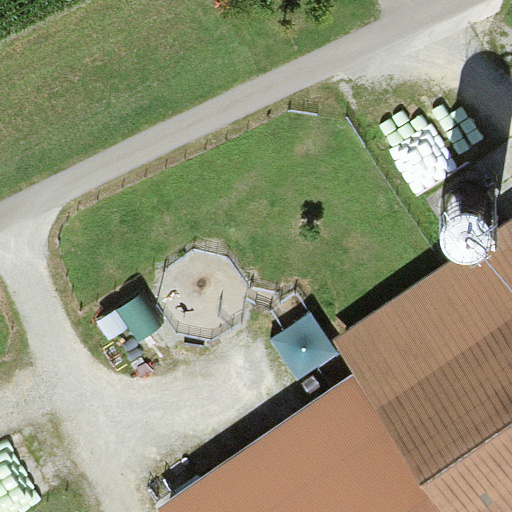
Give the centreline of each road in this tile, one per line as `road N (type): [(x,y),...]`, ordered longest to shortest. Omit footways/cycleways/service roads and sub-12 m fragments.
road 1 (unclassified): [(0,210),(444,0)]
road 2 (track): [(3,208),(75,381),(96,399),(132,419),(168,420),(251,381)]
road 3 (track): [(511,105),(482,76),(377,32)]
road 4 (track): [(75,381),(129,511)]
